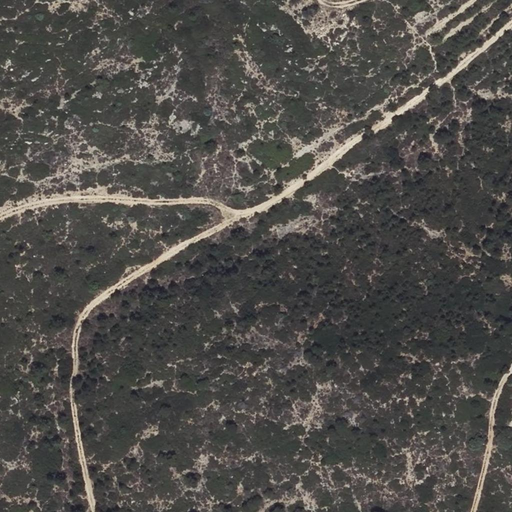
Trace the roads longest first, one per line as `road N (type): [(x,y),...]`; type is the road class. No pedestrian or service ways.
road 1 (track): [(511,21),(257,209),(231,211),(191,194),(37,201),(0,213)]
road 2 (track): [(231,211),(215,231),(92,302),(80,323),(74,417),(94,511)]
road 3 (track): [(511,369),(501,382),(474,511)]
